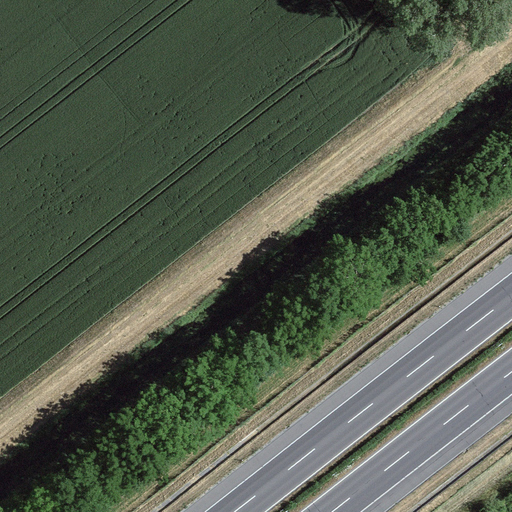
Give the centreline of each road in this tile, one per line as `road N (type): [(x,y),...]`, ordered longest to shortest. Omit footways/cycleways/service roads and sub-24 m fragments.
road 1 (motorway): [(511,295),(234,511)]
road 2 (motorway): [(332,511),(511,371)]
